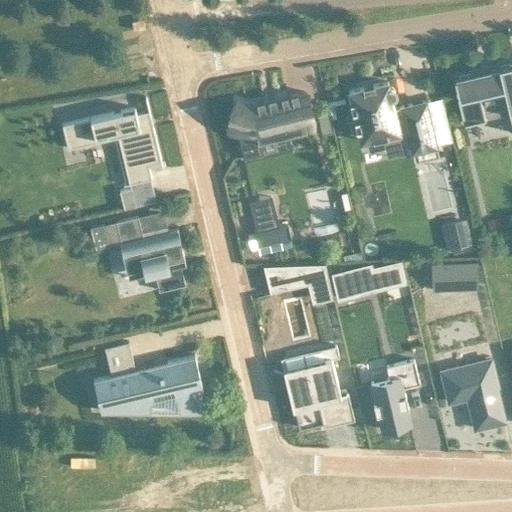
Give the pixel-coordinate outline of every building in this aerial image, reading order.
[(498,67),(454,78),(464,122),(485,118),(483,112),(507,106),(511,125),(511,62),(498,66),(498,67)] [(387,81),(348,90),(355,119),(351,120),(354,131),(358,130),(378,126),(379,130),(380,130),(381,135),(406,129),(412,151),(415,150),(418,160),(439,155),(436,146),(426,100),(393,107),(391,97),(393,96),(395,93),(395,91),(394,88),(391,87),(389,87),(387,81)] [(250,103),(236,99),(227,131),(238,134),(243,155),(261,151),(258,139),(312,126),(303,90),(286,94),(288,101),(282,103),(280,95),(250,103)] [(133,106),(61,123),(67,145),(102,136),(102,135),(116,132),(123,161),(130,159),(135,181),(150,177),(147,164),(161,161),(149,109),(135,112),(133,106)] [(327,113),(317,115),(322,135),(332,132),(327,113)] [(131,187),(119,190),(124,208),(135,205),(131,187)] [(184,255),(177,228),(143,236),(138,215),(90,226),(96,247),(119,242),(126,268),(143,264),(145,273),(154,271),(159,289),(185,283),(180,263),(178,263),(177,256),(184,255)] [(463,220),(446,224),(452,247),(468,243),(463,220)] [(256,231),(254,231),(258,246),(290,238),(287,223),(256,231)] [(325,262),(263,264),(270,292),(307,283),(312,302),(333,297),(325,262)] [(476,262),(444,263),(445,288),(477,286),(476,262)] [(372,267),(371,263),(333,272),(339,297),(351,294),(350,289),(375,283),(372,267)] [(111,374),(93,378),(100,410),(201,413),(202,385),(194,354),(135,368),(128,340),(104,346),(111,374)] [(324,359),(285,368),(299,426),(323,420),(318,400),(340,395),(331,356),(324,357),(324,359)] [(389,377),(370,381),(375,399),(373,400),(376,412),(378,412),(382,428),(409,422),(405,405),(407,404),(405,392),(402,392),(401,386),(419,382),(413,358),(386,364),(389,377)] [(491,358),(441,370),(448,401),(470,396),(473,408),(470,409),(474,427),(506,420),(491,358)]
